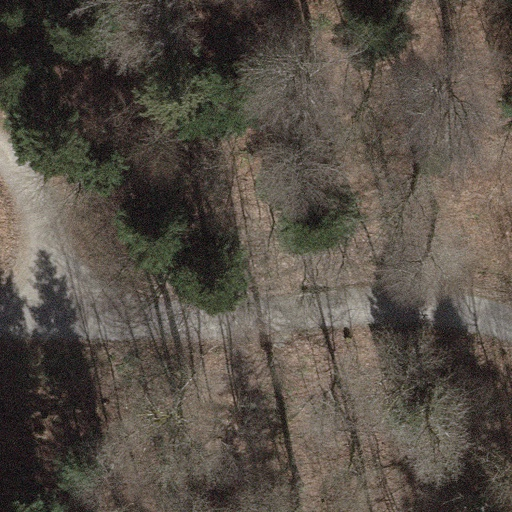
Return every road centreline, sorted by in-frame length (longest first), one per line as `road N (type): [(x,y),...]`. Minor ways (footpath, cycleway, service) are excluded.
road 1 (track): [(511,324),(432,305),(282,315),(59,310)]
road 2 (track): [(0,143),(48,214),(59,310)]
